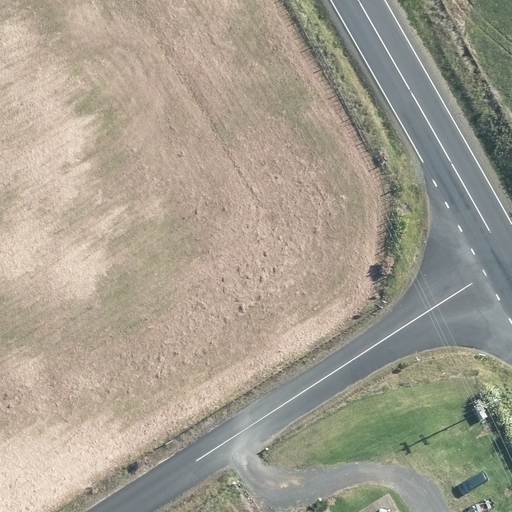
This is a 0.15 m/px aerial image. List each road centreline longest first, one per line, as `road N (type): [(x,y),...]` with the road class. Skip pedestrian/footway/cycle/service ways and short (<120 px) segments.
road 1 (unclassified): [(118,511),(504,260)]
road 2 (tertiary): [(355,0),(504,260)]
